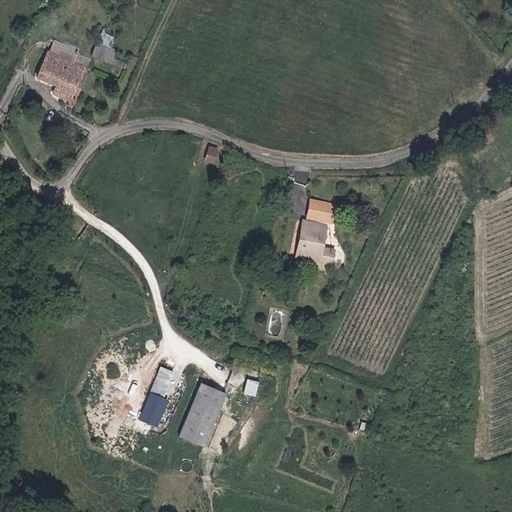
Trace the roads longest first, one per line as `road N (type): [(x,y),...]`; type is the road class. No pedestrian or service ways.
road 1 (unclassified): [(511,64),(448,132),(383,161),(280,157),(197,126),(138,124),(100,140),(60,188),(45,188),(34,184),(0,128)]
road 2 (unknown): [(72,177),(155,267)]
